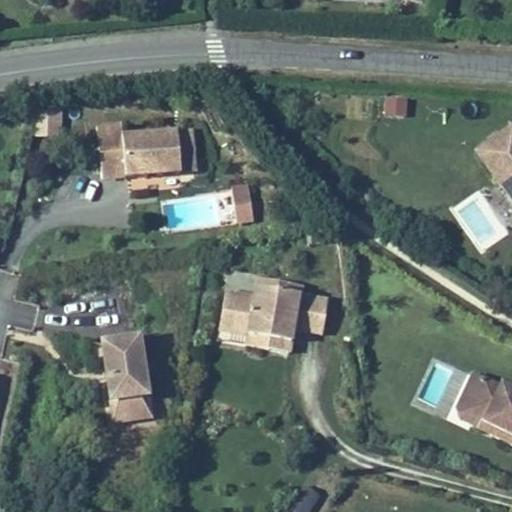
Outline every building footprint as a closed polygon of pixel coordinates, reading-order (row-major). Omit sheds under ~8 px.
[(381,116),(406,118),(407,98),(382,97),(381,116)] [(61,137),(62,108),(35,107),(34,137),(61,137)] [(511,202),(511,120),(473,147),(511,202)] [(96,123),(100,175),(147,172),(147,168),(155,167),(155,171),(180,169),(177,128),(176,124),(121,128),(121,121),(96,123)] [(177,128),(180,169),(196,168),(193,127),(177,128)] [(247,182),(230,184),(236,222),(253,219),(247,182)] [(294,326),(300,292),(302,283),(255,274),(252,291),(224,286),(217,327),(246,333),(244,343),(270,347),(275,322),(294,326)] [(324,331),(330,297),(300,292),(294,326),(324,331)] [(275,322),(270,347),(290,351),(294,326),(275,322)] [(141,327),(98,333),(111,422),(153,416),(141,327)] [(246,333),(217,327),(215,338),(244,343),(246,333)] [(511,380),(500,375),(498,381),(471,369),(457,399),(466,403),(473,417),(495,427),(492,433),(511,442),(511,380)] [(458,418),(492,433),(495,427),(473,417),(466,403),(457,399),(454,405),(458,418)] [(289,511),(308,511),(319,494),(303,484),(287,510),(289,511)]
